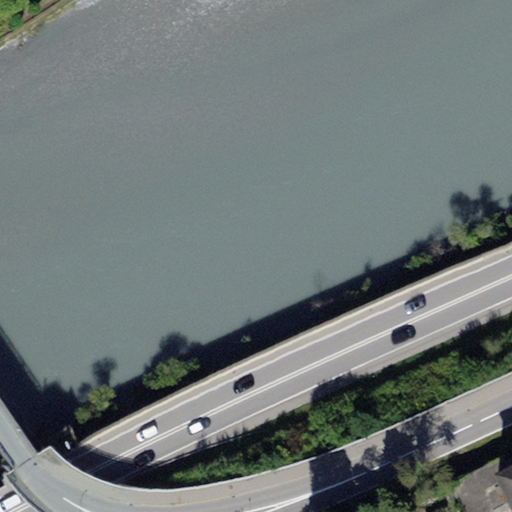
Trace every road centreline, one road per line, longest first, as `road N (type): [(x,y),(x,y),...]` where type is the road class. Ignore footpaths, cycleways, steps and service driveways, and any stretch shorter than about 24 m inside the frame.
road 1 (trunk): [(511,273),(308,364),(15,511)]
road 2 (primary): [(511,406),(261,511)]
